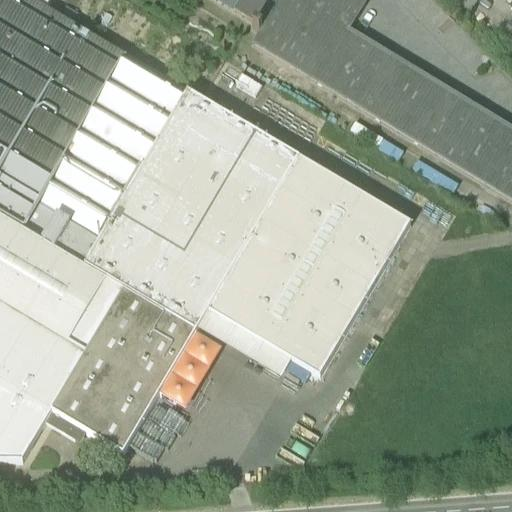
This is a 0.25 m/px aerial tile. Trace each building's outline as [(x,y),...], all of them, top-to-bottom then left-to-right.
[(0,0),(0,307),(69,349),(107,285),(100,281),(114,257),(101,249),(189,99),(127,62),(45,13),(53,0),(0,0)] [(253,48),(511,205),(511,133),(350,34),(366,7),(354,0),(311,0),(306,8),(293,0),(209,0),(255,28),(253,33),(259,37),(253,48)] [(511,25),(500,39),(511,49),(511,25)] [(199,334),(209,317),(299,164),(189,99),(101,249),(114,257),(100,281),(107,285),(124,295),(196,338),(199,334)] [(411,231),(299,164),(209,317),(292,366),(320,383),(411,231)] [(107,285),(69,349),(86,359),(124,295),(107,285)] [(160,399),(196,338),(124,295),(86,359),(52,417),(81,434),(124,460),(160,399)] [(0,307),(0,466),(23,467),(47,427),(75,444),(81,434),(52,417),(86,359),(69,349),(0,307)] [(209,317),(199,334),(282,383),(292,366),(209,317)] [(196,338),(160,399),(186,415),(223,354),(196,338)]
